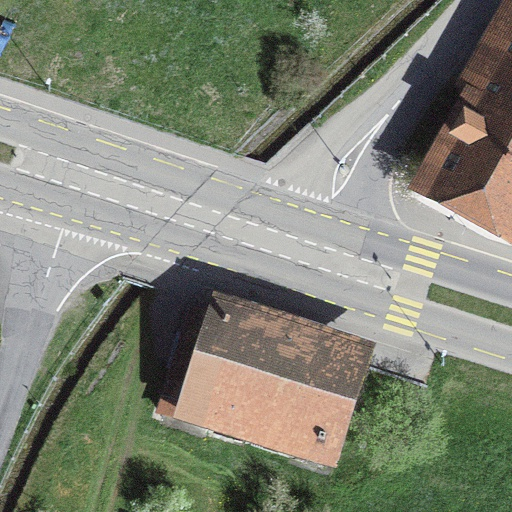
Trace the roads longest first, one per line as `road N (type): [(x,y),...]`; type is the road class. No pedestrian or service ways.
road 1 (primary): [(0,150),(311,253)]
road 2 (residential): [(485,0),(358,149),(311,253)]
road 3 (track): [(0,418),(79,178)]
road 4 (primary): [(311,253),(511,316)]
